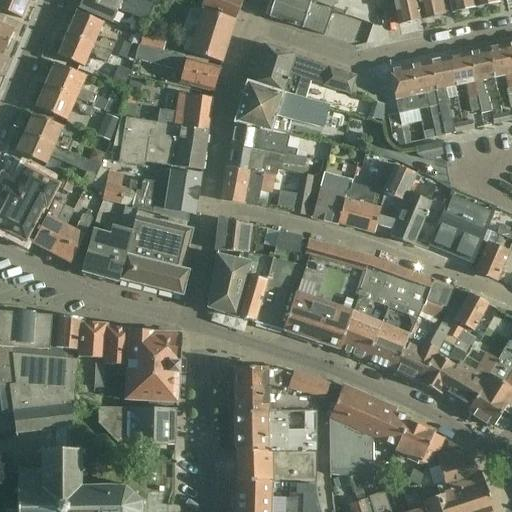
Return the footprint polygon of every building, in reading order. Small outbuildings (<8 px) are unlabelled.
[(0,0),(0,9),(21,19),(29,0),(0,0)] [(125,12),(149,21),(156,6),(141,0),(127,0),(125,4),(116,0),(81,0),(78,9),(112,23),(118,10),(125,13),(125,12)] [(242,2),(238,0),(203,0),(201,6),(235,20),(242,2)] [(333,12),(302,0),(274,0),(269,16),(303,29),(304,29),(324,37),(333,12)] [(384,0),(302,0),(333,12),(334,12),(333,12),(337,0),(369,0),(385,4),(384,0)] [(392,0),(398,25),(421,20),(416,0),(392,0)] [(416,0),(421,20),(444,15),(441,0),(416,0)] [(449,0),(453,13),(475,9),(472,0),(449,0)] [(497,0),(472,0),(475,9),(498,3),(497,0)] [(184,44),(181,52),(195,56),(221,63),(223,64),(237,22),(235,21),(209,13),(201,10),(195,30),(192,39),(186,37),(184,44)] [(76,13),(66,35),(110,55),(114,45),(104,40),(100,42),(99,44),(95,42),(102,24),(76,13)] [(0,53),(4,55),(14,30),(0,24),(0,53)] [(140,46),(163,52),(166,41),(143,34),(140,46)] [(106,63),(110,55),(66,35),(57,57),(83,68),(90,52),(94,53),(96,59),(106,63)] [(116,41),(114,45),(110,55),(124,61),(127,62),(133,48),(117,41),(116,41)] [(289,55),(290,54),(263,45),(252,83),(248,82),(247,83),(283,95),(283,94),(304,99),(310,82),(349,95),(355,77),(289,55)] [(201,64),(201,63),(139,46),(135,60),(182,73),(180,85),(214,93),(220,68),(201,64)] [(511,109),(511,65),(507,46),(488,50),(494,79),(505,76),(508,90),(506,90),(510,110),(511,109)] [(483,81),(494,79),(488,50),(468,54),(482,111),(482,114),(492,112),(488,95),(486,95),(483,81)] [(472,113),(482,111),(468,54),(449,59),(455,88),(466,85),(469,99),(472,113)] [(449,59),(430,63),(447,135),(465,131),(464,123),(454,125),(449,103),(447,104),(444,90),(455,88),(449,59)] [(420,65),(410,67),(417,96),(420,110),(429,108),(432,119),(434,118),(438,137),(447,135),(430,63),(420,65)] [(53,64),(43,86),(92,107),(92,106),(104,112),(108,102),(79,89),(85,77),(53,64)] [(415,96),(417,96),(410,67),(388,72),(398,114),(418,110),(415,96)] [(130,73),(118,68),(111,84),(123,90),(130,73)] [(139,94),(142,80),(131,77),(128,91),(139,94)] [(329,107),(304,99),(283,94),(283,95),(247,83),(236,124),(271,130),(271,132),(287,136),(291,121),(322,130),(329,107)] [(88,117),(92,107),(43,86),(34,108),(66,121),(74,104),(79,106),(78,109),(80,113),(88,117)] [(159,110),(157,124),(208,132),(213,99),(187,96),(179,95),(175,113),(159,110)] [(108,102),(104,112),(120,118),(123,106),(109,100),(108,102)] [(382,105),(373,102),(368,118),(377,120),(382,105)] [(126,103),(123,115),(134,118),(137,106),(126,103)] [(511,112),(502,114),(504,122),(511,120),(511,112)] [(32,114),(24,133),(68,153),(70,147),(75,149),(77,144),(63,138),(61,144),(55,141),(61,126),(32,114)] [(504,122),(502,114),(493,116),(494,124),(504,122)] [(98,136),(110,142),(119,120),(107,115),(98,136)] [(202,172),(208,132),(157,124),(126,119),(119,163),(144,168),(145,162),(202,172)] [(473,121),(464,123),(465,131),(475,129),(473,121)] [(287,136),(271,132),(271,130),(236,124),(231,147),(262,153),(295,158),(297,151),(287,149),(290,137),(287,136)] [(407,128),(394,130),(398,146),(399,146),(406,144),(410,143),(407,128)] [(434,129),(425,131),(427,140),(436,138),(434,129)] [(24,133),(15,153),(45,166),(48,157),(54,160),(64,164),(79,171),(83,160),(68,153),(24,133)] [(439,143),(415,149),(418,161),(442,156),(440,148),(439,143)] [(231,147),(227,169),(275,178),(276,176),(259,173),(261,162),(304,168),(305,159),(295,158),(262,153),(231,147)] [(89,162),(100,167),(105,156),(94,152),(89,162)] [(79,171),(96,178),(99,169),(100,167),(89,162),(83,160),(79,171)] [(348,191),(338,222),(379,234),(380,231),(390,236),(416,175),(394,166),(384,188),(371,184),(370,189),(351,184),(351,187),(349,187),(348,191)] [(38,167),(33,177),(24,195),(2,184),(0,188),(0,228),(24,240),(35,217),(33,216),(40,203),(42,204),(57,176),(38,167)] [(99,169),(96,178),(91,189),(104,194),(109,172),(99,169)] [(272,193),(275,178),(227,169),(220,201),(256,208),(259,191),(272,193)] [(160,186),(143,183),(130,182),(129,189),(121,187),(124,175),(109,172),(104,194),(102,201),(139,210),(153,214),(153,209),(195,216),(201,175),(172,170),(169,190),(159,188),(160,186)] [(305,217),(313,177),(300,174),(293,215),(305,217)] [(439,185),(416,175),(390,236),(412,244),(412,243),(422,247),(424,244),(433,247),(455,192),(451,190),(449,195),(437,189),(439,185)] [(57,188),(69,194),(75,183),(62,176),(57,188)] [(338,222),(348,191),(322,183),(313,215),(338,222)] [(494,207),(455,192),(433,247),(471,265),(494,207)] [(73,196),(67,207),(73,211),(80,199),(73,196)] [(50,253),(66,225),(56,220),(64,205),(55,200),(32,244),(50,253)] [(133,229),(138,214),(139,210),(125,207),(120,226),(133,229)] [(76,230),(66,225),(50,253),(71,263),(88,231),(87,230),(92,220),(82,214),(75,226),(77,227),(76,230)] [(192,230),(138,214),(133,229),(132,234),(119,282),(131,285),(182,298),(185,287),(186,282),(190,271),(184,270),(192,230)] [(216,251),(219,251),(246,255),(253,227),(221,220),(216,251)] [(475,272),(497,281),(508,254),(509,254),(511,247),(511,234),(499,227),(495,236),(498,237),(493,247),(487,244),(475,272)] [(94,233),(82,276),(118,286),(119,282),(132,234),(114,229),(112,238),(94,233)] [(301,239),(278,233),(271,260),(270,262),(294,267),(301,240),(301,239)] [(294,267),(270,262),(253,323),(281,332),(298,281),(297,281),(307,241),(307,242),(301,240),(294,267)] [(340,352),(351,315),(369,259),(307,241),(297,281),(298,281),(281,332),(340,352)] [(208,309),(231,316),(246,255),(219,251),(208,309)] [(253,323),(270,262),(271,260),(261,258),(246,255),(231,316),(253,323)] [(351,315),(340,352),(367,362),(401,271),(369,259),(351,315)] [(401,271),(367,362),(394,373),(409,344),(407,344),(408,341),(427,303),(445,309),(453,290),(434,283),(401,271)] [(454,321),(454,322),(461,325),(473,332),(487,306),(468,295),(454,321)] [(0,389),(9,390),(11,413),(14,434),(19,434),(36,432),(41,431),(71,428),(78,356),(81,324),(82,319),(60,317),(60,318),(52,318),(52,317),(32,315),(32,319),(20,318),(20,314),(0,312),(0,346),(2,347),(4,374),(0,374),(0,389)] [(435,357),(454,322),(454,321),(448,331),(441,327),(433,342),(435,343),(433,348),(423,344),(421,347),(408,341),(407,344),(409,344),(394,373),(419,385),(420,384),(434,357),(435,357)] [(461,325),(454,322),(435,357),(448,364),(461,342),(457,340),(463,330),(459,328),(461,325)] [(81,324),(78,356),(95,358),(92,388),(103,389),(106,366),(103,366),(106,329),(107,326),(81,324)] [(106,329),(103,366),(106,366),(113,367),(116,367),(116,377),(126,378),(128,378),(130,331),(130,330),(117,329),(106,329)] [(463,330),(457,340),(461,342),(471,348),(476,338),(463,330)] [(126,378),(125,401),(176,403),(177,404),(177,399),(179,372),(179,368),(179,364),(180,364),(180,356),(181,351),(181,335),(153,334),(153,332),(130,331),(128,378),(126,378)] [(434,357),(420,384),(440,395),(442,394),(470,410),(487,380),(461,364),(471,348),(461,342),(448,364),(435,357),(434,357)] [(468,409),(467,411),(493,428),(503,412),(511,417),(511,343),(509,342),(490,376),(487,380),(470,410),(468,409)] [(235,415),(289,414),(305,414),(316,413),(318,413),(324,399),(329,384),(280,369),(231,370),(235,415)] [(0,389),(0,414),(11,413),(9,390),(0,389)] [(372,439),(397,449),(408,422),(410,420),(343,391),(329,420),(329,475),(381,482),(390,463),(373,463),(372,439)] [(174,448),(175,411),(97,408),(96,425),(124,453),(133,453),(134,446),(174,448)] [(235,415),(236,450),(252,450),(252,453),(316,452),(316,413),(305,414),(306,431),(289,431),(289,414),(235,415)] [(0,438),(14,437),(14,434),(12,421),(0,422),(0,438)] [(408,422),(397,449),(395,452),(396,457),(403,460),(407,457),(427,466),(433,454),(433,453),(440,451),(445,440),(434,435),(435,434),(408,422)] [(20,451),(20,468),(20,472),(37,472),(37,471),(37,455),(37,452),(37,448),(36,432),(19,434),(20,451)] [(134,497),(137,494),(135,491),(133,493),(125,490),(126,487),(122,487),(122,490),(112,490),(112,485),(106,485),(107,490),(97,490),(97,486),(92,486),(92,490),(78,490),(78,476),(83,476),(83,471),(79,471),(79,456),(83,456),(83,452),(79,452),(79,448),(75,448),(75,452),(44,452),(44,448),(41,448),(41,452),(37,452),(37,455),(41,456),(41,471),(37,471),(37,472),(20,472),(20,468),(17,468),(17,472),(14,473),(14,476),(17,476),(17,491),(14,491),(13,494),(17,494),(17,504),(1,504),(1,511),(139,511),(139,506),(144,505),(143,502),(140,503),(134,497)] [(236,450),(236,483),(271,484),(316,484),(316,452),(252,453),(252,450),(236,450)] [(445,485),(448,484),(477,476),(471,458),(465,460),(462,450),(438,458),(445,485)] [(417,487),(425,471),(415,467),(408,482),(417,487)] [(493,511),(482,474),(477,476),(448,484),(450,493),(424,502),(426,511),(493,511)] [(339,479),(332,482),(334,488),(341,486),(339,479)] [(234,511),(320,511),(319,505),(318,499),(271,498),(271,484),(236,483),(234,511)] [(361,487),(354,489),(356,498),(364,496),(361,487)] [(364,496),(356,498),(360,511),(391,511),(385,492),(368,498),(369,499),(365,500),(364,496)] [(422,511),(416,493),(405,496),(410,511),(408,511),(422,511)] [(360,511),(356,498),(357,503),(350,505),(351,511),(360,511)]
